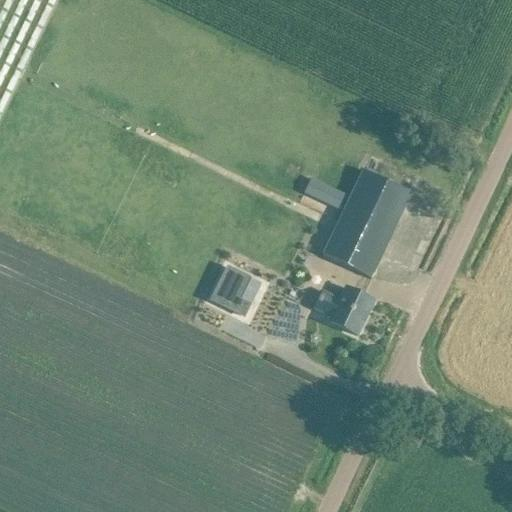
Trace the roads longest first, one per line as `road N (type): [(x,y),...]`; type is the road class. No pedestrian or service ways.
road 1 (unclassified): [(393,385),(511,129)]
road 2 (unclassified): [(331,511),(393,385)]
road 3 (unclassified): [(511,444),(445,403),(393,385)]
